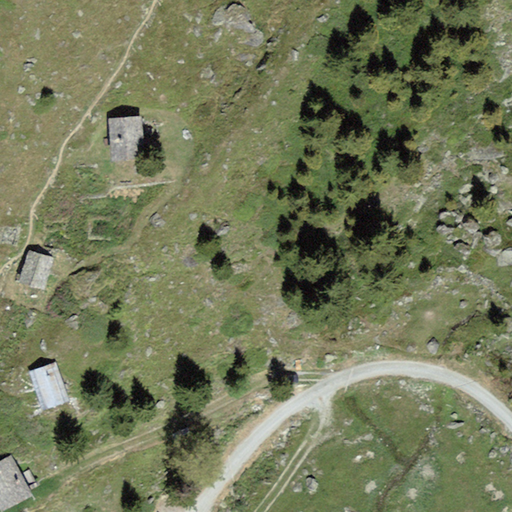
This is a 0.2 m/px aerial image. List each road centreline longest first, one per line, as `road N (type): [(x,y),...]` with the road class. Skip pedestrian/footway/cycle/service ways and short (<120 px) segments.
road 1 (track): [(185,511),(286,402),(356,371),(444,374),(511,420)]
road 2 (track): [(258,511),(324,424),(314,388)]
